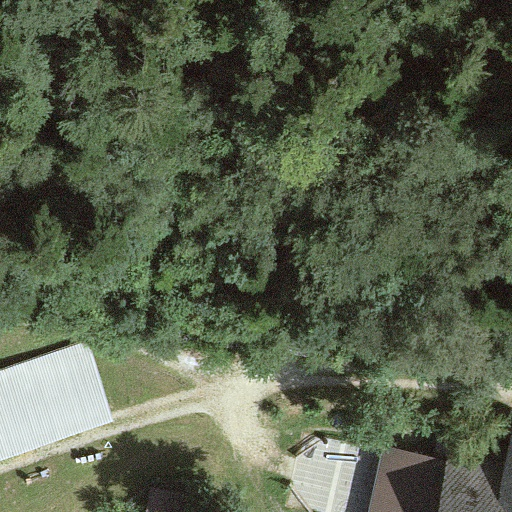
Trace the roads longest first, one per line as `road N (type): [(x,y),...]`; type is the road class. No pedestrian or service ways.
road 1 (track): [(511,389),(320,382),(196,399),(0,470)]
road 2 (track): [(0,317),(93,331),(245,392)]
